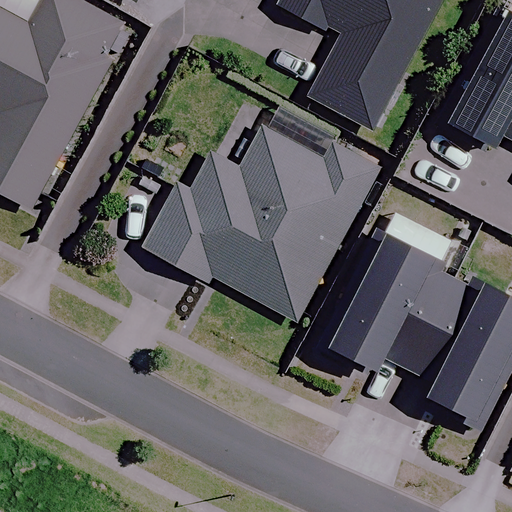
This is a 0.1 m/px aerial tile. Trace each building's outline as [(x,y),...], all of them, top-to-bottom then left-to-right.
[(38,0),(26,24),(0,10),(0,195),(28,210),(105,67),(97,62),(117,24),(72,0),(38,0)] [(278,0),(276,5),(338,38),(306,97),(369,131),(440,0),(278,0)] [(511,140),(511,17),(501,11),(498,18),(493,15),(433,124),(487,153),(498,134),(511,140)] [(294,322),(376,170),(268,112),(238,169),(210,154),(190,191),(176,184),(142,249),(205,282),(208,277),(294,322)] [(441,263),(372,229),(313,348),(368,376),(378,356),(407,371),(452,281),(436,273),(441,263)] [(476,433),(511,361),(511,301),(470,280),(466,288),(452,281),(407,371),(431,383),(419,405),(476,433)]
